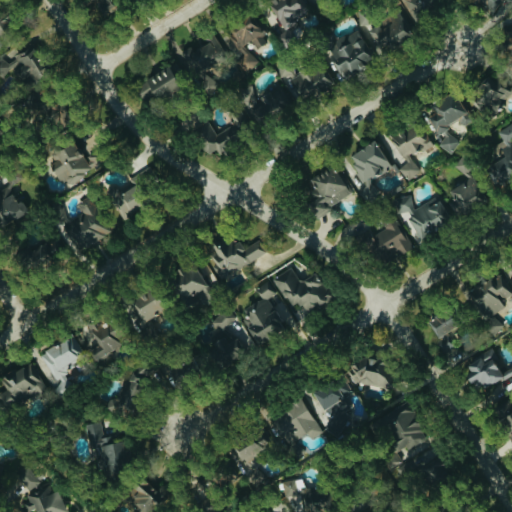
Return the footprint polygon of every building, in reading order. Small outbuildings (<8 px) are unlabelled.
[(87,0),(89,7),(96,6),(97,10),(114,6),(112,0),(87,0)] [(270,14),(281,42),(301,35),(294,15),(307,10),(302,0),(269,0),(267,1),(272,13),(270,14)] [(401,0),(411,19),(448,0),(401,0)] [(467,0),(495,10),(498,0),(467,0)] [(377,52),(411,35),(399,9),(387,14),(391,22),(380,28),(375,19),(364,25),(377,52)] [(267,44),(264,21),(256,22),(256,20),(227,23),(229,41),(236,40),(237,48),(267,44)] [(373,60),(359,29),(337,39),(341,46),(328,52),(339,76),(373,60)] [(182,54),(190,68),(224,50),(216,35),(182,54)] [(143,102),(182,82),(174,68),(172,69),(170,65),(134,84),(143,102)] [(305,73),(309,83),(295,88),(300,99),(334,87),(327,65),(305,73)] [(511,96),(498,78),(494,82),(490,76),(466,93),(479,111),(484,108),(488,114),(511,96)] [(284,83),(274,90),(266,91),(259,96),(255,99),(253,87),(249,82),(241,83),(232,89),(241,102),(249,101),(250,110),(257,121),(267,119),(273,115),(279,114),(294,105),(292,96),(284,83)] [(426,116),(433,131),(465,116),(454,93),(431,104),(435,112),(426,116)] [(219,152),(237,141),(229,126),(216,133),(207,118),(200,121),(195,112),(184,118),(204,155),(216,148),(219,152)] [(511,122),(498,129),(503,143),(480,153),(492,181),(511,173),(511,147),(509,141),(511,139),(511,122)] [(432,145),(425,129),(415,133),(411,123),(390,132),(404,164),(399,166),(405,178),(420,172),(411,154),(432,145)] [(92,169),(71,139),(50,153),(55,159),(49,163),(65,187),(92,169)] [(308,178),(318,197),(308,202),(314,215),(350,197),(334,165),(308,178)] [(381,191),(368,177),(360,185),(373,199),(381,191)] [(481,204),(474,179),(447,187),(455,212),(481,204)] [(138,186),(114,197),(122,214),(146,203),(138,186)] [(0,222),(1,224),(28,211),(18,191),(0,199),(0,198),(0,222)] [(413,205),(411,194),(394,197),(398,214),(409,211),(414,235),(448,228),(442,199),(413,205)] [(86,247),(97,231),(105,237),(112,227),(84,206),(73,221),(63,214),(55,225),(86,247)] [(412,246),(395,214),(383,221),(387,228),(372,235),(368,228),(359,232),(376,265),(412,246)] [(265,251),(257,239),(243,248),(234,234),(207,251),(224,277),(265,251)] [(207,288),(193,262),(166,277),(180,303),(207,288)] [(290,310),(303,303),(306,311),(329,299),(316,272),(299,280),(292,266),(273,276),(290,310)] [(473,300),(488,326),(498,320),(494,313),(506,306),(502,300),(511,293),(511,290),(501,271),(477,285),(482,294),(473,300)] [(256,343),(288,325),(290,330),(299,325),(288,306),(276,313),(268,297),(275,293),(269,281),(255,288),(263,302),(240,314),(256,343)] [(129,299),(139,322),(162,312),(153,289),(129,299)] [(236,316),(228,307),(213,319),(221,329),(236,316)] [(436,337),(456,327),(447,310),(428,320),(436,337)] [(100,325),(96,328),(91,322),(76,336),(98,360),(116,344),(100,325)] [(205,341),(216,364),(241,352),(231,329),(205,341)] [(36,355),(58,393),(72,386),(65,373),(70,370),(65,362),(83,353),(72,334),(36,355)] [(510,371),(511,373),(511,365),(506,369),(491,349),(460,372),(471,387),(478,381),(485,390),(510,371)] [(368,352),(347,368),(362,388),(372,380),(380,390),(391,381),(368,352)] [(0,412),(47,390),(33,361),(0,376),(0,380),(5,390),(0,392),(0,412)] [(353,391),(342,373),(314,392),(332,419),(325,424),(331,433),(354,418),(348,409),(353,405),(346,395),(353,391)] [(285,442),(305,430),(310,438),(322,431),(302,396),(269,416),(285,442)] [(406,446),(410,455),(420,451),(417,442),(424,439),(410,407),(383,418),(391,435),(392,434),(395,440),(388,443),(392,452),(406,446)] [(511,409),(502,415),(511,434),(511,409)] [(86,422),(91,458),(101,456),(103,469),(125,466),(121,435),(104,438),(101,420),(86,422)] [(231,444),(243,458),(257,444),(245,431),(231,444)] [(446,467),(429,448),(408,466),(426,485),(446,467)] [(59,491),(51,489),(48,481),(41,484),(37,472),(26,469),(14,460),(12,460),(0,463),(0,490),(10,493),(13,489),(20,491),(28,488),(23,509),(32,511),(65,511),(66,511),(59,491)] [(144,511),(161,496),(141,474),(129,484),(132,487),(123,495),(139,511),(144,511)] [(286,495),(300,491),(296,477),(282,481),(286,495)] [(323,508),(324,490),(302,490),(301,507),(323,508)]
